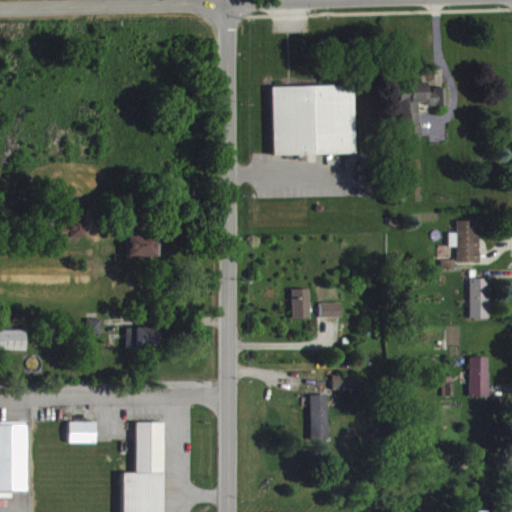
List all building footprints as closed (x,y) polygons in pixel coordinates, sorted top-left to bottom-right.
[(448,113),(447,97),(428,97),(428,90),(402,91),(402,146),(420,146),(420,110),(427,110),(427,114),(448,113)] [(272,95),(273,163),(355,161),(353,93),(272,95)] [(68,245),(85,246),(85,226),(69,226),(68,245)] [(457,271),(479,270),(478,229),(457,229),(457,241),(449,241),(449,255),(457,255),(457,271)] [(127,244),(127,265),(155,265),(155,243),(127,244)] [(490,287),(470,287),(470,327),(489,327),(490,287)] [(310,326),(310,297),(292,297),(292,326),(310,326)] [(322,326),(342,325),(342,310),(321,311),(322,326)] [(87,327),(88,342),(103,342),(103,327),(87,327)] [(128,357),(160,356),(160,335),(127,336),(128,357)] [(0,358),(26,358),(26,338),(0,338),(0,358)] [(490,404),(490,365),(470,365),(470,404),(490,404)] [(359,397),(359,383),(333,384),(333,397),(359,397)] [(311,448),(329,448),(329,403),(311,403),(311,448)] [(96,430),(69,430),(69,451),(96,451),(96,430)] [(163,511),(164,431),(136,431),(136,481),(123,481),(122,511),(163,511)] [(0,499),(27,499),(26,433),(0,433),(0,499)]
